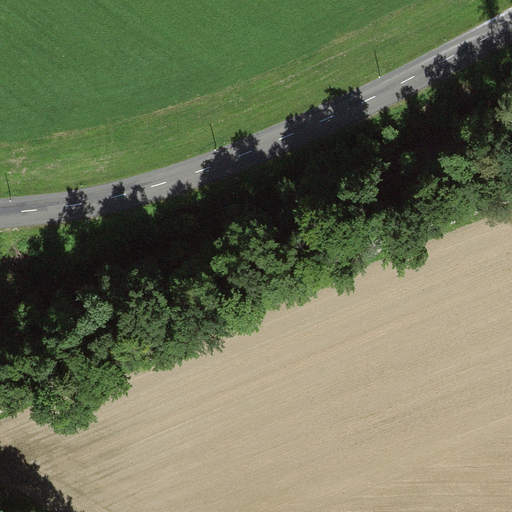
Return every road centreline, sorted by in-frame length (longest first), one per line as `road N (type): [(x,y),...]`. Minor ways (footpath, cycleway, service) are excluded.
road 1 (track): [(511,191),(0,405)]
road 2 (tertiary): [(511,24),(377,95),(199,171),(102,199),(0,213)]
